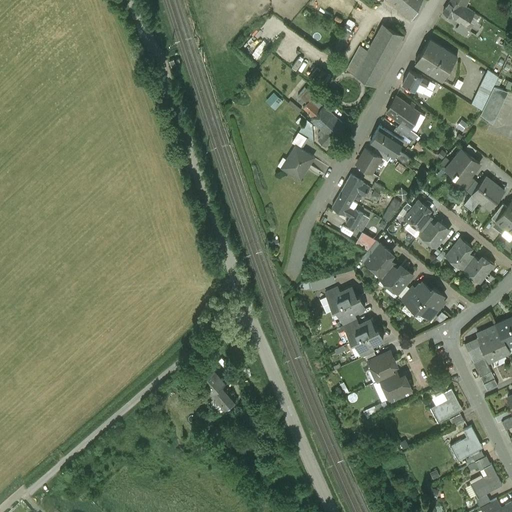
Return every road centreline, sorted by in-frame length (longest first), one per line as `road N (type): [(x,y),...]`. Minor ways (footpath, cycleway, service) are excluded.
road 1 (unclassified): [(4,511),(217,316),(247,300)]
road 2 (unclassified): [(247,300),(134,0)]
road 3 (residential): [(431,0),(306,219),(290,272)]
road 4 (residential): [(335,511),(247,300)]
road 5 (residential): [(511,273),(452,324),(511,453)]
